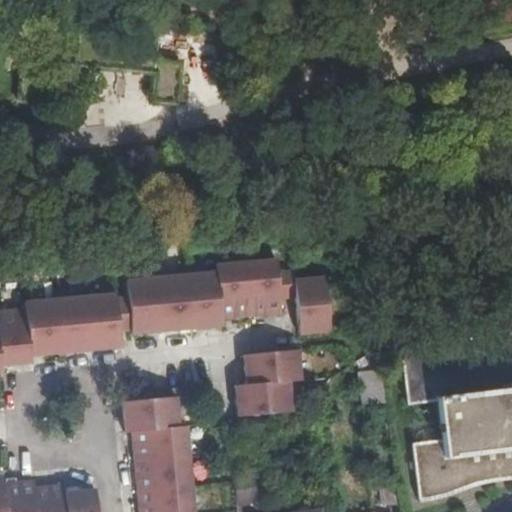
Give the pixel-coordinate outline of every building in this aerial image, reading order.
[(511,24),(511,0),(474,0),(450,5),(455,35),(511,24)] [(74,92),(77,68),(83,69),(152,76),(151,94),(150,102),(154,102),(177,105),(181,65),(155,62),(157,41),(79,34),(76,61),(53,58),(50,90),(74,92)] [(38,77),(18,75),(14,102),(34,104),(38,77)] [(216,263),(216,270),(188,272),(182,273),(159,275),(127,278),(133,333),(145,332),(173,329),(209,326),(222,325),(222,317),(235,316),(270,312),(281,311),(280,297),(296,295),(299,322),(300,332),(330,329),(324,275),(294,277),(293,269),(277,270),(276,257),(216,263)] [(107,349),(119,348),(115,293),(26,302),(26,309),(0,311),(0,374),(2,374),(1,367),(18,365),(31,364),(31,358),(46,357),(77,353),(107,349)] [(511,334),(395,350),(403,407),(433,404),(438,443),(408,447),(414,504),(511,478),(511,334)] [(294,413),(293,408),(291,382),(303,381),(300,350),(245,356),(246,369),(248,386),(236,387),(238,400),(239,417),(239,419),(294,413)] [(122,414),(123,429),(123,431),(129,431),(130,440),(131,452),(133,474),(137,504),(137,511),(193,511),(186,444),(184,425),(177,426),(176,421),(173,394),(145,397),(120,400),(122,414)] [(0,511),(95,511),(94,489),(64,492),(63,484),(48,485),(34,486),(33,480),(22,481),(3,482),(2,475),(0,474),(0,511)]
